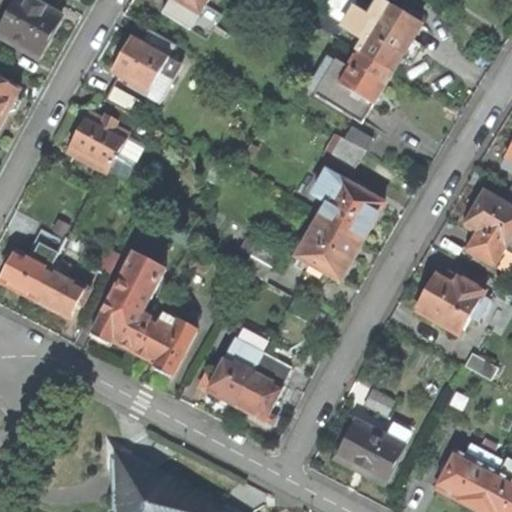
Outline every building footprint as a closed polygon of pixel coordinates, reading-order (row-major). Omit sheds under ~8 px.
[(61,17),(31,0),(16,0),(0,27),(0,38),(37,60),(49,38),(61,17)] [(171,0),(199,16),(208,0),(171,0)] [(335,39),(358,53),(392,74),(403,54),(410,58),(413,54),(415,50),(408,45),(420,25),(380,1),(372,12),(357,3),(335,39)] [(169,58),(176,47),(148,31),(141,43),(133,39),(121,60),(113,74),(130,83),(163,101),(182,64),(169,58)] [(338,84),(373,105),(379,96),(392,74),(358,53),(348,68),(338,84)] [(338,84),(348,68),(336,61),(316,94),(362,122),(373,105),(338,84)] [(18,92),(0,81),(0,127),(3,122),(8,114),(12,113),(15,111),(19,105),(19,98),(17,95),(18,92)] [(160,107),(163,101),(130,83),(127,89),(160,107)] [(138,121),(144,108),(111,91),(105,102),(113,107),(138,121)] [(132,132),(138,121),(113,107),(103,124),(90,117),(79,136),(68,155),(79,163),(84,163),(125,186),(144,152),(130,144),(135,134),(132,132)] [(352,126),(344,138),(365,152),(373,139),(352,126)] [(353,172),(365,152),(341,137),(328,157),(353,172)] [(330,202),(321,220),(362,244),(375,221),(384,205),(343,181),(326,173),(314,195),(330,202)] [(464,248),(495,266),(505,250),(511,254),(511,208),(486,192),(474,212),(466,226),(473,231),(464,248)] [(351,264),(362,244),(321,220),(298,260),(340,283),(351,264)] [(42,232),(28,257),(32,259),(35,256),(50,263),(50,269),(51,270),(61,251),(66,244),(42,232)] [(80,243),(69,238),(66,244),(61,251),(72,257),(80,243)] [(267,285),(281,259),(255,245),(242,271),(267,285)] [(120,254),(107,248),(97,267),(110,275),(120,254)] [(0,282),(36,301),(51,270),(50,269),(50,263),(35,256),(32,259),(28,257),(17,252),(9,267),(0,282)] [(165,271),(135,255),(92,336),(109,346),(112,341),(121,346),(135,354),(152,320),(143,315),(165,271)] [(73,281),(73,276),(59,269),(54,272),(51,270),(36,301),(58,313),(70,319),(78,305),(86,289),(86,288),(73,281)] [(454,283),(438,274),(429,290),(417,311),(460,337),(471,319),(481,324),(492,303),(482,298),(485,293),(458,277),(454,283)] [(93,292),(86,289),(78,305),(84,308),(93,292)] [(312,327),(319,313),(294,300),(287,313),(312,327)] [(158,323),(152,320),(135,354),(148,361),(156,365),(153,370),(172,380),(197,332),(179,322),(178,325),(162,317),(158,323)] [(214,381),(208,392),(221,399),(237,408),(264,356),(268,349),(241,336),(227,357),(214,381)] [(501,369),(475,355),(467,368),(494,382),(501,369)] [(291,371),(264,356),(237,408),(273,427),(276,419),(270,416),(281,394),(284,388),(283,386),(291,371)] [(201,388),(208,392),(214,381),(206,377),(201,388)] [(386,417),(394,403),(374,392),(366,406),(386,417)] [(402,448),(409,435),(393,427),(386,440),(356,424),(335,461),(358,473),(384,487),(403,450),(402,448)] [(236,511),(151,467),(105,435),(108,469),(116,490),(116,511),(236,511)] [(453,501),(474,511),(480,511),(509,460),(511,453),(511,448),(487,435),(473,461),(457,453),(436,491),(453,501)] [(511,511),(511,461),(509,460),(480,511),(511,511)]
